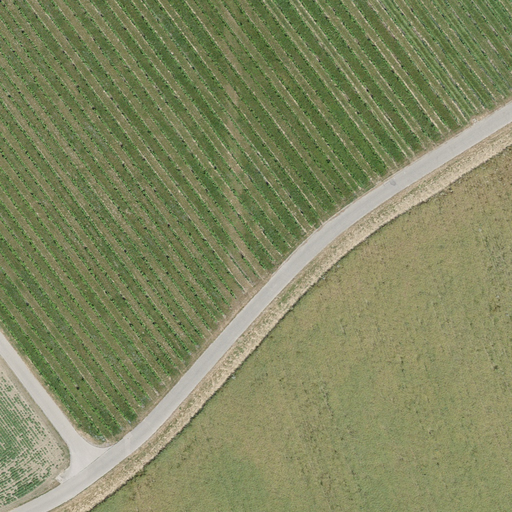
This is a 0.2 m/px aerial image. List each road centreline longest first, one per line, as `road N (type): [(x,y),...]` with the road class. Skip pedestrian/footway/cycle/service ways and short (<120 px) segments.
road 1 (unclassified): [(0,511),(95,468),(143,434),(293,272),(349,225),(511,118)]
road 2 (track): [(95,468),(0,340)]
